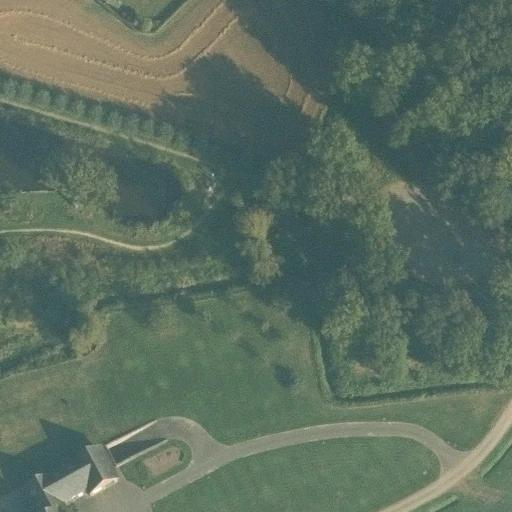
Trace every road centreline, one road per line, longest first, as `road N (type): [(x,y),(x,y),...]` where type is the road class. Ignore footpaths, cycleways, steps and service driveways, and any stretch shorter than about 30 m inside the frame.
road 1 (unclassified): [(511,118),(361,0)]
road 2 (unclassified): [(511,413),(459,473),(394,511)]
